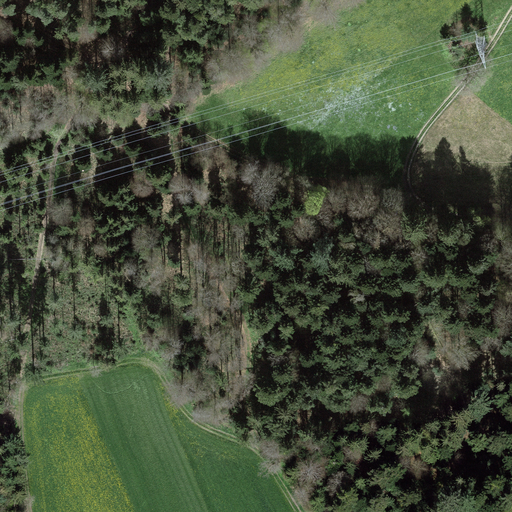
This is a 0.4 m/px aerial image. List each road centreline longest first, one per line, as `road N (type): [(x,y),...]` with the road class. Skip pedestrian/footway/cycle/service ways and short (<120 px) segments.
road 1 (track): [(150,0),(54,159),(22,370),(30,511)]
road 2 (track): [(511,11),(418,138),(406,175),(412,196),(433,209),(511,219)]
road 3 (track): [(298,511),(250,446),(207,431),(166,389)]
